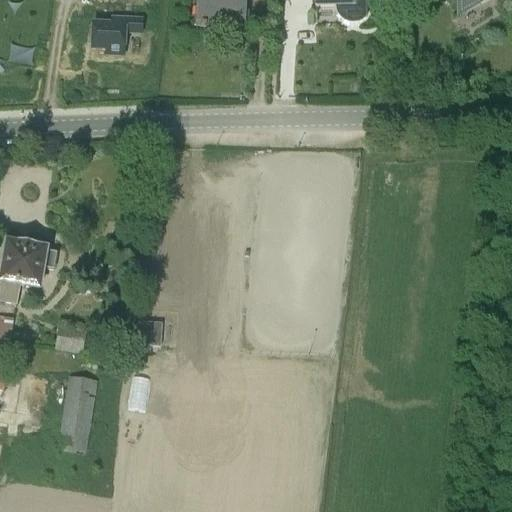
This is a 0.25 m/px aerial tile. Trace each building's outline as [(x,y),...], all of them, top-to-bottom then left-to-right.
[(196,0),(196,29),(243,31),(245,0),(196,0)] [(338,17),(340,19),(343,21),(347,23),(349,23),(351,24),(354,24),(358,23),(360,22),(364,20),(366,17),(365,0),(314,0),(315,9),(334,8),(335,11),(336,14),(338,17)] [(142,23),(111,22),(110,27),(93,26),(92,52),(106,53),(106,58),(124,59),(125,36),(142,37),(142,23)] [(0,305),(16,308),(20,289),(39,292),(42,272),(54,273),(57,255),(45,253),(46,253),(6,246),(0,282),(0,305)] [(0,342),(10,344),(13,325),(14,321),(0,318),(0,342)] [(137,324),(136,347),(161,348),(162,325),(137,324)] [(58,328),(54,352),(82,357),(86,332),(58,328)] [(68,379),(56,454),(85,458),(97,384),(68,379)]
